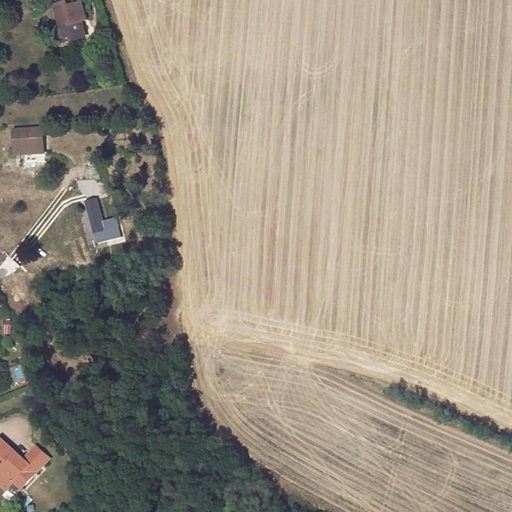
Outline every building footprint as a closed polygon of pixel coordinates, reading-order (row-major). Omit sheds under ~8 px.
[(56,5),(62,29),(58,31),(62,47),(74,44),(73,39),(85,35),(82,24),(87,23),(82,3),(71,6),(69,0),(55,0),(57,5),(56,5)] [(85,35),(73,39),(74,44),(86,41),(85,35)] [(50,128),(22,133),(26,157),(54,152),(50,128)] [(98,201),(89,203),(100,244),(122,238),(119,226),(106,229),(98,201)] [(5,335),(13,333),(11,324),(3,325),(5,335)] [(3,348),(10,349),(13,337),(6,335),(3,348)] [(22,490),(49,461),(36,448),(25,460),(22,463),(15,457),(18,454),(0,438),(0,470),(2,472),(0,473),(0,486),(6,492),(14,483),(22,490)] [(15,457),(22,463),(25,460),(18,454),(15,457)]
